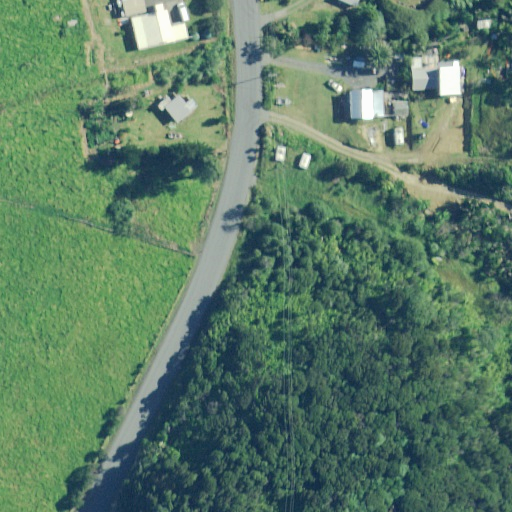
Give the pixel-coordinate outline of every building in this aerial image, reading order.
[(144,11),(141,0),(115,0),(120,17),(144,11)] [(169,27),(166,11),(130,19),(137,50),(187,38),(184,24),(169,27)] [(435,68),(435,58),(409,58),(410,89),(437,89),(437,95),(458,95),(458,68),(435,68)] [(372,94),(372,90),(348,92),(350,119),(383,116),(381,94),(372,94)] [(184,104),(177,96),(163,108),(176,123),(196,107),(190,99),(184,104)] [(405,102),(392,102),(393,124),(401,124),(401,115),(406,115),(405,102)] [(404,144),(402,128),(391,129),(393,145),(404,144)] [(285,149),(276,147),(273,162),(283,164),(285,149)] [(310,156),(302,153),(296,166),(305,170),(310,156)] [(342,173),(333,171),(330,183),(340,185),(342,173)] [(358,184),(347,180),(344,192),(354,195),(358,184)] [(429,229),(419,223),(413,231),(424,238),(429,229)] [(468,262),(454,251),(449,258),(462,269),(468,262)] [(511,321),(501,333),(511,342),(511,321)]
